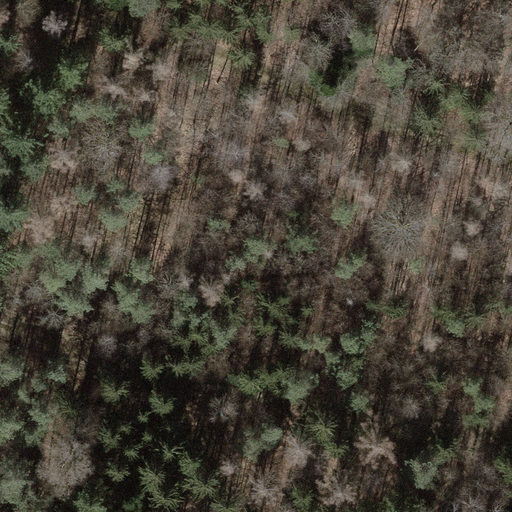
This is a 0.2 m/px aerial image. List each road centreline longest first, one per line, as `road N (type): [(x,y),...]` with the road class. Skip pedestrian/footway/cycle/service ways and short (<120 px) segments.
road 1 (track): [(0,318),(160,371),(511,427)]
road 2 (track): [(68,0),(458,151),(511,162)]
